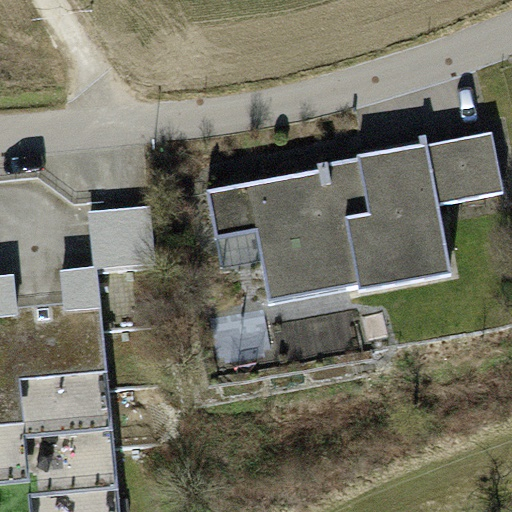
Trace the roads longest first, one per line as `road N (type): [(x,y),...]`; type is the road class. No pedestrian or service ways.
road 1 (residential): [(0,134),(285,105),(511,20)]
road 2 (track): [(55,0),(133,120)]
